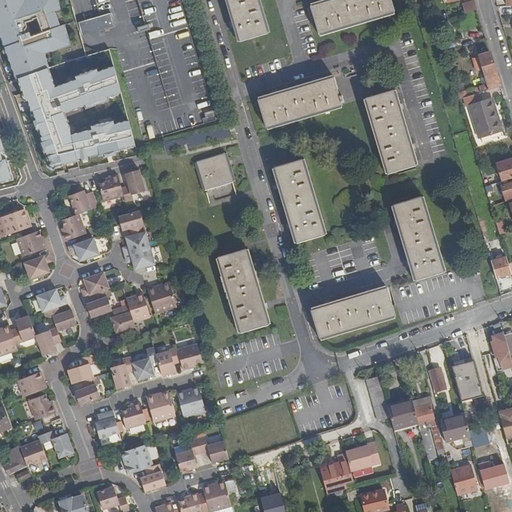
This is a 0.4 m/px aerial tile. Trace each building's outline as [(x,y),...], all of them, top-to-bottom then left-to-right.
[(54,12),(61,9),(58,0),(0,0),(0,33),(5,47),(18,78),(49,68),(45,53),(71,45),(65,25),(59,27),(54,12)] [(227,0),(240,42),(251,38),(257,36),(268,33),(258,0),(227,0)] [(329,0),(310,6),(313,17),(314,17),(316,23),(315,23),(319,34),(394,11),(391,0),(390,1),(390,0),(329,0)] [(463,4),(465,13),(477,9),(475,1),(463,4)] [(87,34),(115,26),(111,12),(83,21),(79,22),(83,36),(87,34)] [(488,84),(458,94),(459,99),(463,98),(480,93),(501,86),(490,52),(479,56),(480,58),(477,59),(478,62),(475,62),(477,69),(483,68),(488,84)] [(49,68),(18,78),(23,93),(26,102),(28,101),(34,119),(32,120),(33,123),(35,128),(49,166),(53,168),(78,162),(106,154),(113,152),(136,146),(128,120),(71,135),(68,125),(65,113),(85,106),(121,94),(114,67),(55,87),(49,68)] [(333,77),(257,100),(261,111),(261,110),(263,117),(266,128),(342,105),(338,94),(336,88),(333,77)] [(376,95),(365,98),(387,174),(398,171),(398,170),(405,168),(405,169),(416,166),(393,90),(382,93),(383,94),(376,95)] [(480,93),(463,98),(466,106),(469,105),(479,137),(502,130),(498,116),(496,117),(490,99),(482,101),(480,93)] [(0,181),(12,178),(1,138),(0,138),(0,181)] [(207,159),(196,162),(205,191),(216,187),(222,185),(233,182),(224,153),(213,157),(214,157),(207,159)] [(511,158),(496,164),(502,181),(511,178),(511,158)] [(285,164),(274,168),(296,243),(307,240),(307,239),(313,237),(314,238),(325,235),(302,159),(291,162),(291,163),(285,165),(285,164)] [(139,170),(125,174),(129,186),(122,188),(124,196),(125,202),(133,200),(132,195),(145,191),(139,170)] [(106,182),(99,184),(104,202),(124,196),(122,188),(118,176),(105,179),(106,182)] [(511,182),(501,186),(506,201),(511,199),(511,182)] [(77,193),(69,196),(76,215),(79,214),(98,207),(92,192),(85,194),(84,190),(83,191),(77,193)] [(404,202),(393,205),(416,281),(427,277),(426,277),(433,275),(444,272),(421,196),(410,200),(404,202)] [(24,209),(1,217),(8,235),(32,227),(29,219),(28,219),(24,209)] [(140,211),(118,217),(122,231),(130,229),(132,236),(146,232),(140,211)] [(76,215),(62,220),(65,228),(62,229),(66,241),(86,234),(79,214),(76,215)] [(502,221),(496,223),(500,235),(505,233),(502,221)] [(40,231),(17,239),(23,257),(47,248),(44,240),(43,241),(40,231)] [(132,236),(126,238),(128,247),(123,248),(125,255),(150,248),(146,232),(132,236)] [(93,238),(68,247),(71,254),(77,252),(80,261),(99,254),(93,238)] [(150,248),(125,255),(127,262),(132,261),(135,270),(155,264),(150,248)] [(229,254),(218,257),(240,333),(251,330),(251,329),(257,327),(258,328),(269,325),(246,249),(235,252),(235,253),(229,255),(229,254)] [(49,254),(24,263),(30,279),(49,272),(46,263),(52,261),(49,254)] [(497,260),(491,262),(496,278),(511,273),(508,263),(507,257),(503,258),(501,255),(496,256),(497,260)] [(478,268),(470,270),(471,276),(480,274),(478,268)] [(91,277),(84,279),(87,288),(82,290),(84,297),(96,293),(109,288),(103,272),(91,277)] [(155,287),(147,289),(155,314),(177,307),(169,282),(162,285),(162,286),(155,289),(155,287)] [(387,287),(311,310),(314,321),(315,321),(317,327),(316,327),(319,338),(395,316),(392,305),(391,305),(389,298),(390,298),(387,287)] [(109,288),(96,293),(98,300),(86,304),(91,318),(112,310),(107,297),(112,296),(109,288)] [(51,291),(37,296),(42,312),(44,312),(57,307),(67,303),(65,296),(59,298),(56,289),(51,291)] [(143,294),(126,299),(128,305),(134,323),(150,317),(143,294)] [(128,305),(113,310),(115,317),(111,318),(112,320),(113,325),(116,333),(135,327),(134,323),(128,305)] [(57,307),(44,312),(47,319),(53,317),(57,328),(58,331),(77,325),(72,310),(60,314),(57,307)] [(18,328),(11,331),(16,344),(37,337),(36,335),(29,317),(29,316),(16,321),(18,328)] [(0,356),(18,350),(16,344),(11,331),(9,326),(2,328),(3,330),(0,330),(0,356)] [(57,328),(36,335),(37,337),(43,356),(57,351),(54,344),(61,341),(58,331),(57,328)] [(504,333),(493,336),(494,340),(492,340),(497,357),(499,356),(503,369),(509,367),(511,366),(511,361),(510,353),(505,335),(504,333)] [(195,364),(202,362),(197,344),(177,350),(181,362),(183,370),(196,367),(195,364)] [(149,359),(132,363),(135,371),(137,381),(154,376),(151,363),(158,361),(156,355),(154,348),(146,350),(149,359)] [(169,351),(156,355),(158,361),(162,376),(176,372),(174,364),(181,362),(177,350),(177,348),(169,350),(169,351)] [(84,365),(68,370),(72,384),(84,380),(94,377),(90,364),(98,362),(95,354),(82,358),(84,365)] [(124,364),(111,368),(112,372),(117,389),(131,385),(127,373),(135,371),(132,363),(131,357),(123,359),(124,364)] [(464,363),(452,366),(461,401),(483,395),(477,375),(475,376),(474,372),(476,371),(474,361),(465,364),(464,363)] [(418,380),(425,378),(420,362),(413,364),(418,380)] [(440,368),(429,371),(436,392),(446,389),(440,368)] [(41,372),(17,381),(24,397),(47,388),(41,372)] [(86,388),(75,392),(80,405),(101,397),(96,385),(100,383),(97,376),(94,377),(84,380),(86,388)] [(379,377),(366,380),(378,421),(390,418),(387,406),(379,377)] [(184,418),(206,412),(199,387),(196,388),(191,389),(192,391),(185,393),(184,391),(177,393),(184,418)] [(154,395),(147,397),(154,422),(175,416),(168,391),(161,393),(162,395),(154,397),(154,395)] [(41,418),(56,413),(51,400),(48,401),(46,394),(29,401),(36,420),(41,418)] [(430,397),(413,402),(414,408),(430,404),(432,403),(430,397)] [(412,399),(387,406),(390,418),(394,432),(405,429),(404,427),(418,423),(414,408),(413,402),(412,399)] [(129,410),(121,412),(126,429),(146,424),(140,403),(128,407),(129,410)] [(430,404),(414,408),(418,423),(428,460),(436,458),(428,428),(427,423),(434,421),(430,404)] [(5,407),(0,409),(0,431),(12,425),(5,407)] [(506,408),(498,410),(506,438),(511,436),(511,408),(507,410),(506,408)] [(113,411),(97,415),(99,422),(95,423),(96,425),(97,430),(100,438),(119,433),(113,411)] [(451,419),(441,422),(441,426),(445,442),(470,435),(466,418),(451,422),(451,419)] [(55,433),(64,431),(60,419),(52,421),(55,433)] [(438,425),(432,427),(440,457),(446,455),(438,425)] [(52,431),(38,436),(40,440),(41,444),(52,439),(59,458),(67,455),(73,453),(74,452),(67,433),(55,438),(52,431)] [(212,463),(229,459),(224,441),(208,446),(205,437),(197,439),(201,453),(209,451),(212,463)] [(192,450),(176,455),(178,464),(181,472),(197,467),(194,455),(201,453),(197,439),(190,441),(192,450)] [(20,448),(27,465),(34,462),(35,465),(47,460),(41,444),(40,440),(20,448)] [(367,446),(346,452),(351,472),(381,464),(375,442),(367,444),(367,446)] [(146,469),(153,466),(146,444),(121,453),(124,460),(125,459),(128,466),(126,467),(128,474),(146,469)] [(12,463),(4,467),(8,475),(27,466),(27,465),(20,448),(19,446),(7,451),(12,463)] [(339,464),(320,469),(327,493),(347,487),(345,482),(353,480),(346,454),(337,456),(339,464)] [(446,455),(440,457),(442,465),(448,464),(446,455)] [(145,492),(166,485),(159,464),(153,466),(146,469),(148,476),(140,478),(145,492)] [(471,466),(450,471),(457,495),(478,489),(471,466)] [(481,488),(484,487),(479,469),(476,470),(481,488)] [(28,470),(16,476),(19,482),(31,476),(28,470)] [(210,485),(203,487),(209,511),(210,511),(231,506),(225,481),(217,483),(218,485),(211,487),(210,485)] [(114,487),(97,492),(103,510),(119,504),(121,511),(125,511),(130,511),(125,497),(118,499),(114,487)] [(349,501),(358,499),(356,490),(347,492),(349,501)] [(375,511),(388,508),(384,490),(361,496),(365,511),(375,511)] [(186,500),(179,502),(181,511),(202,511),(198,494),(185,497),(186,500)] [(61,501),(60,502),(63,511),(87,511),(86,507),(87,507),(87,506),(86,506),(83,496),(72,499),(72,498),(71,498),(70,495),(60,498),(61,501)] [(174,511),(172,502),(155,508),(156,511),(174,511)] [(425,503),(415,506),(417,511),(422,511),(427,511),(425,503)]
